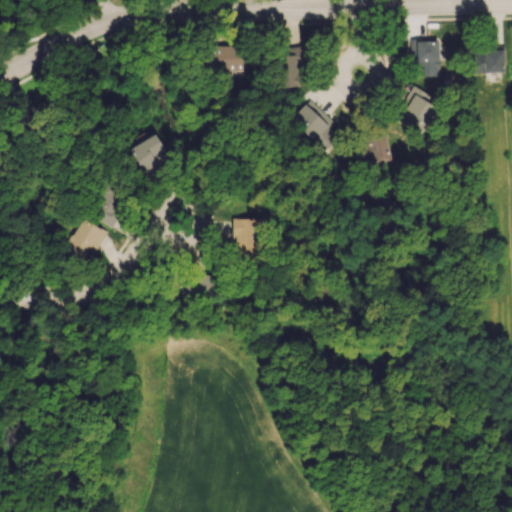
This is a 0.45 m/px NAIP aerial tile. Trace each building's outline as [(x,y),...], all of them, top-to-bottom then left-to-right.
[(409,61),(415,60),(415,76),(438,76),(437,39),(408,40),(409,61)] [(207,46),(208,73),(241,72),(240,45),(207,46)] [(503,48),(468,49),(469,72),(504,71),(503,48)] [(277,87),(297,86),(296,54),(275,55),(277,87)] [(437,100),(412,85),(392,119),(417,134),(437,100)] [(328,126),(332,121),(308,98),(289,119),(324,151),(338,136),(328,126)] [(172,163),(150,133),(126,150),(147,181),(172,163)] [(355,141),(362,166),(390,158),(383,133),(355,141)] [(96,188),(97,223),(117,222),(116,187),(96,188)] [(83,259),(101,228),(81,216),(63,248),(83,259)] [(259,218),(231,218),(230,235),(234,235),(234,258),(258,259),(259,218)]
